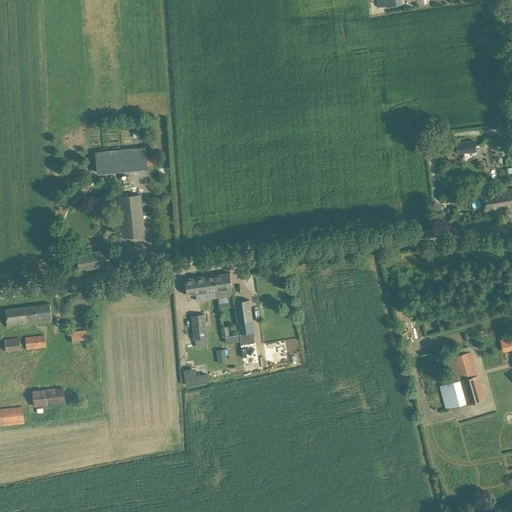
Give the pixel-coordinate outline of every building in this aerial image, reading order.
[(343,7),(342,0),(305,0),(306,10),(343,7)] [(146,147),(95,152),(97,172),(148,168),(146,147)] [(454,187),(441,189),(442,199),(455,198),(454,187)] [(511,187),(481,193),(484,212),(511,207),(511,187)] [(144,232),(143,222),(140,194),(119,196),(121,216),(122,226),(128,225),(129,234),(144,232)] [(110,265),(108,250),(77,254),(80,269),(110,265)] [(233,295),(231,282),(230,272),(214,275),(216,290),(215,290),(216,297),(233,295)] [(201,300),(216,297),(215,290),(216,290),(214,275),(185,279),(187,295),(200,293),(201,300)] [(252,321),(249,299),(235,301),(239,333),(253,332),(252,321)] [(52,321),(51,313),(50,303),(5,309),(7,326),(52,321)] [(191,315),(194,340),(195,340),(196,346),(206,345),(206,338),(207,338),(204,314),(191,315)] [(228,326),(221,327),(222,336),(229,335),(228,326)] [(72,344),(88,342),(86,330),(71,332),(72,344)] [(27,348),(46,346),(45,335),(26,337),(27,348)] [(511,335),(502,338),(505,351),(511,349),(511,335)] [(6,350),(21,349),(20,338),(5,340),(6,350)] [(219,363),(228,362),(226,348),(217,350),(219,363)] [(484,398),(471,352),(463,354),(461,348),(452,351),(453,356),(446,358),(453,381),(439,385),(446,409),(484,398)] [(210,382),(209,374),(197,376),(196,369),(184,371),(187,386),(210,382)] [(34,406),(65,402),(64,387),(33,391),(34,406)] [(0,424),(24,421),(23,407),(0,409),(0,424)]
